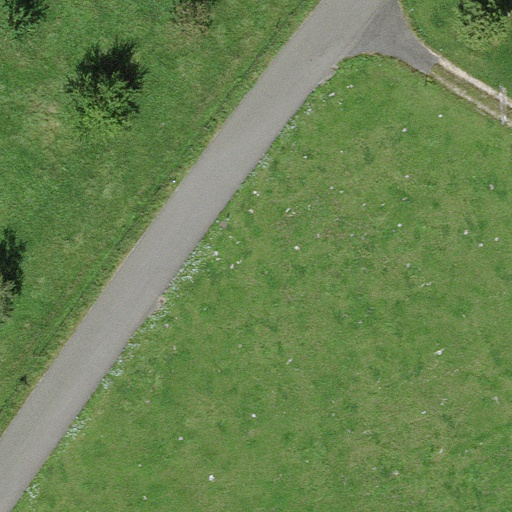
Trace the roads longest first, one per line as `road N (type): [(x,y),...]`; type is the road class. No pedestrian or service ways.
road 1 (tertiary): [(345,0),(137,259),(0,452)]
road 2 (track): [(342,4),(511,114)]
